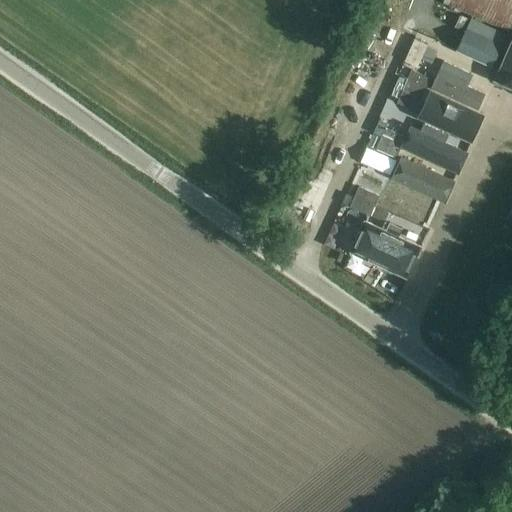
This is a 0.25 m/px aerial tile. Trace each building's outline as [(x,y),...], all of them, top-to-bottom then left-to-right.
[(511,0),(447,0),(444,6),(510,36),(511,31),(511,0)] [(472,20),(458,52),(495,69),(509,37),(472,20)] [(442,61),(429,90),(480,113),(493,83),(442,61)] [(432,79),(412,70),(408,80),(428,89),(432,79)] [(428,89),(408,80),(403,90),(417,96),(423,99),(428,89)] [(409,115),(417,96),(403,90),(394,86),(386,105),(409,115)] [(467,142),(480,113),(429,90),(415,119),(467,142)] [(390,109),(384,119),(401,131),(408,122),(390,109)] [(453,171),(467,142),(415,119),(402,148),(453,171)] [(406,138),(386,129),(382,139),(401,148),(406,138)] [(401,148),(382,139),(377,149),(397,158),(401,148)] [(453,171),(402,148),(389,177),(440,200),(453,171)] [(427,229),(440,200),(389,177),(381,197),(376,207),(427,229)] [(380,196),(360,187),(355,197),(375,206),(380,196)] [(375,206),(355,197),(351,207),(371,216),(375,206)] [(414,259),(427,229),(376,207),(363,236),(414,259)]
